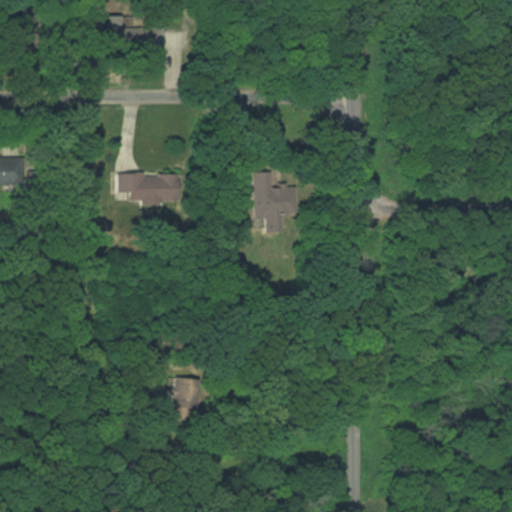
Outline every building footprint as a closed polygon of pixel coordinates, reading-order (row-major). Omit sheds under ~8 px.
[(159,27),(104,27),(104,52),(159,52),(159,27)] [(0,157),(0,184),(8,184),(8,157),(0,157)] [(113,172),(113,192),(124,192),(124,200),(139,200),(139,204),(161,204),(161,171),(113,172)] [(250,172),(251,218),(261,218),(262,232),(286,232),(285,187),(268,187),(268,172),(250,172)] [(192,378),(169,380),(170,409),(194,408),(192,378)]
